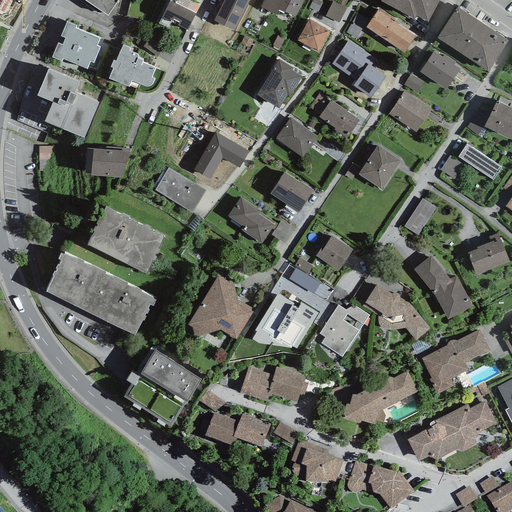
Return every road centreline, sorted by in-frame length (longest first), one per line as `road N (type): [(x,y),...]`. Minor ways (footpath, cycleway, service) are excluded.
road 1 (secondary): [(0,245),(29,318),(64,366),(239,511)]
road 2 (residential): [(452,0),(256,291)]
road 3 (residential): [(511,45),(347,288)]
road 4 (residential): [(354,0),(295,97),(207,207)]
road 5 (residential): [(227,392),(310,431),(462,483)]
road 6 (residential): [(205,0),(151,115)]
